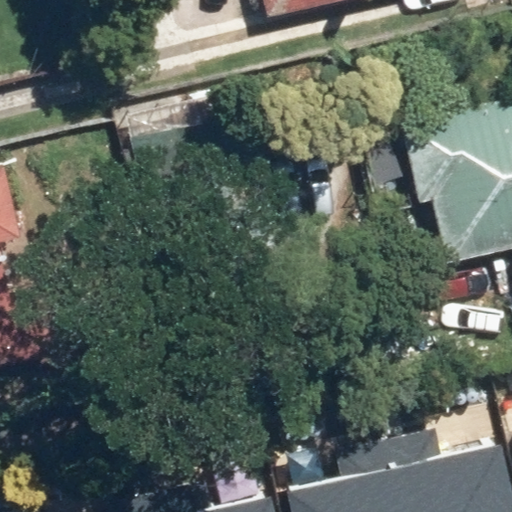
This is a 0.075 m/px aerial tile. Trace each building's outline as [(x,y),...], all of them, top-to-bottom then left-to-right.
[(511,89),(399,110),(414,192),(430,190),(442,254),(511,240),(511,89)] [(207,113),(124,126),(135,195),(217,182),(207,113)] [(0,365),(59,354),(44,279),(1,287),(0,283),(0,238),(23,234),(11,172),(0,174),(0,365)] [(511,511),(511,439),(511,440),(458,452),(453,428),(396,441),(412,511),(511,511)] [(292,489),(297,511),(412,511),(396,441),(341,453),(346,477),(292,489)] [(276,511),(273,495),(219,507),(214,483),(157,496),(160,511),(276,511)] [(160,511),(157,496),(102,509),(102,511),(160,511)]
